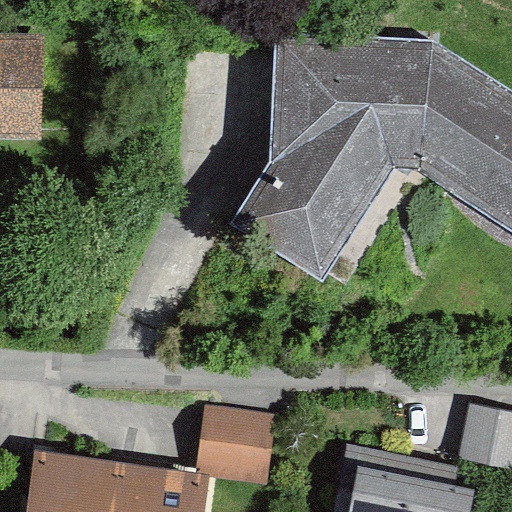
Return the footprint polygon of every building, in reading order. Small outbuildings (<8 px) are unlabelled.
[(41,47),(0,46),(0,131),(39,132),(41,47)] [(511,113),(424,55),(288,50),(287,165),(243,228),(320,273),(397,167),(423,167),(511,222),(511,113)] [(271,425),(210,416),(202,475),(263,484),(271,425)] [(511,426),(475,418),(464,463),(511,473),(511,426)] [(460,511),(466,481),(353,461),(344,511),(460,511)] [(194,511),(198,486),(44,467),(38,511),(194,511)]
